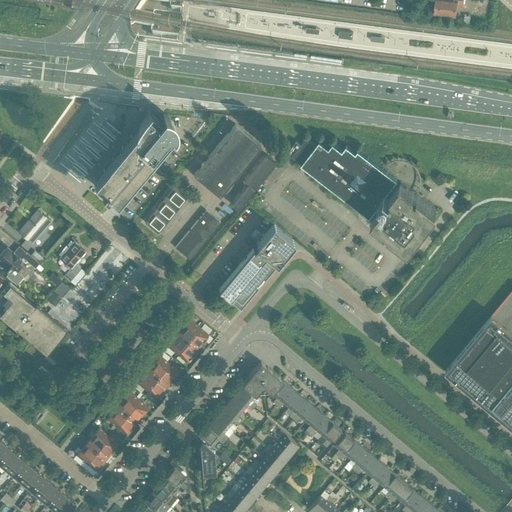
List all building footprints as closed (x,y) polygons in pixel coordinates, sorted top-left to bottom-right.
[(462,13),(463,0),(435,0),(434,12),(455,15),(455,12),(462,13)] [(352,39),(353,32),(339,30),(338,37),(352,39)] [(115,198),(156,151),(170,135),(169,134),(171,132),(172,132),(173,130),(173,127),(173,124),(172,122),(171,119),(170,117),(169,116),(167,115),(165,113),(163,113),(162,112),(162,113),(158,119),(152,114),(149,112),(147,114),(145,116),(143,118),(141,121),(139,123),(140,124),(93,179),(96,182),(103,187),(103,188),(101,190),(106,194),(108,192),(115,198)] [(233,178),(261,145),(235,124),(194,174),(219,195),(225,189),(229,192),(237,181),(233,178)] [(386,193),(397,178),(358,148),(356,151),(346,144),(342,149),(333,141),(329,147),(319,139),(315,144),(306,137),(301,143),(296,140),(287,152),(363,212),(364,210),(378,221),(377,222),(409,247),(410,246),(409,245),(412,241),(412,242),(416,239),(420,236),(423,233),(426,230),(428,227),(430,223),(432,219),(433,215),(433,214),(436,210),(437,211),(437,210),(400,181),(390,195),(391,195),(390,196),(386,193)] [(238,208),(276,162),(265,153),(242,181),(245,184),(231,202),(238,208)] [(157,231),(187,196),(187,195),(175,184),(145,221),(157,231)] [(32,242),(50,220),(38,210),(19,231),(32,242)] [(189,258),(219,221),(205,210),(175,246),(189,258)] [(264,278),(295,241),(273,223),(256,244),(255,243),(253,246),(254,247),(219,289),(240,307),(258,286),(253,281),(256,278),(259,280),(262,276),(264,278)] [(73,240),(60,256),(71,266),(64,274),(70,279),(81,267),(74,262),(85,250),(73,240)] [(17,263),(21,259),(18,257),(20,256),(18,254),(20,253),(15,249),(12,252),(6,247),(0,253),(0,257),(1,258),(0,258),(0,265),(1,266),(3,265),(9,270),(6,274),(17,283),(23,275),(17,270),(21,266),(17,263)] [(40,262),(47,253),(42,249),(38,253),(36,251),(33,255),(40,262)] [(39,262),(26,251),(22,256),(35,267),(39,262)] [(62,298),(70,289),(61,282),(54,291),(62,298)] [(8,305),(1,314),(47,353),(67,329),(36,303),(34,304),(10,284),(3,292),(7,296),(3,301),(8,305)] [(487,404),(511,424),(511,288),(445,369),(483,401),(483,402),(484,404),(486,405),(487,404)] [(188,339),(199,326),(189,318),(185,323),(182,321),(178,325),(181,328),(178,331),(188,339)] [(204,339),(208,333),(199,326),(188,339),(197,347),(200,344),(203,346),(207,342),(204,339)] [(176,353),(188,339),(178,331),(175,334),(172,332),(168,337),(171,339),(167,345),(176,353)] [(194,350),(197,347),(188,339),(176,353),(186,360),(191,355),(193,358),(197,353),(194,350)] [(56,362),(49,356),(47,353),(42,359),(51,367),(56,362)] [(157,375),(169,362),(159,354),(154,359),(151,357),(148,362),(150,364),(148,367),(157,375)] [(291,386),(274,372),(261,361),(235,391),(253,406),(256,403),(251,399),(262,386),(263,387),(263,386),(277,396),(272,401),(276,404),(291,386)] [(174,375),(178,370),(169,362),(157,375),(167,383),(170,380),(173,382),(176,378),(174,375)] [(146,389),(157,375),(148,367),(145,371),(142,368),(138,373),(141,375),(137,381),(146,389)] [(167,389),(164,387),(167,383),(157,375),(146,389),(156,397),(160,391),(163,394),(167,389)] [(288,406),(299,393),(291,386),(276,404),(279,407),(283,402),(288,406)] [(127,412),(138,398),(129,390),(124,396),(121,393),(117,398),(120,400),(118,404),(127,412)] [(253,406),(235,391),(228,399),(242,411),(246,406),(250,409),(253,406)] [(293,418),(308,400),(299,393),(288,406),(293,410),(289,415),(293,418)] [(143,412),(148,406),(138,398),(127,412),(137,419),(139,416),(142,419),(146,414),(143,412)] [(242,411),(228,399),(221,408),(239,423),(242,419),(238,415),(242,411)] [(305,420),(316,407),(308,400),(293,418),(296,421),(300,416),(305,420)] [(116,425),(127,412),(118,404),(115,407),(112,404),(108,409),(111,412),(106,417),(116,425)] [(309,432),(324,414),(316,407),(305,420),(310,424),(306,429),(309,432)] [(239,423),(221,408),(214,416),(228,427),(232,422),(236,426),(239,423)] [(137,425),(134,423),(137,419),(127,412),(116,425),(125,433),(130,427),(133,430),(137,425)] [(321,434),(333,421),(324,414),(309,432),(312,435),(316,430),(321,434)] [(228,427),(214,416),(207,424),(225,439),(228,436),(224,432),(228,427)] [(326,446),(340,429),(341,428),(333,421),(321,434),(326,438),(322,443),(326,446)] [(225,439),(207,424),(200,433),(213,444),(218,439),(223,443),(225,439)] [(97,448),(108,434),(99,426),(94,432),(91,429),(87,434),(90,437),(87,440),(97,448)] [(298,444),(280,428),(277,432),(282,436),(277,441),(291,452),(298,444)] [(338,456),(353,438),(344,431),(333,444),(338,448),(335,453),(338,456)] [(113,448),(118,442),(108,434),(97,448),(106,456),(109,452),(112,455),(116,450),(113,448)] [(216,450),(203,438),(199,442),(202,477),(217,473),(216,450)] [(350,458),(361,445),(353,438),(338,456),(341,459),(345,454),(350,458)] [(86,461),(97,448),(87,440),(85,443),(81,441),(78,445),(81,448),(76,453),(86,461)] [(0,457),(8,447),(0,441),(0,457)] [(291,452),(277,441),(273,446),(269,442),(266,446),(284,461),(291,452)] [(354,470),(369,452),(361,445),(350,458),(355,462),(351,467),(354,470)] [(284,461),(266,446),(263,449),(268,453),(264,458),(277,469),(284,461)] [(0,464),(5,469),(17,454),(8,447),(0,457),(0,464)] [(104,459),(106,456),(97,448),(86,461),(95,469),(100,464),(103,466),(107,462),(104,459)] [(229,459),(222,452),(219,456),(226,463),(229,459)] [(367,472),(378,459),(369,452),(354,470),(358,473),(362,468),(367,472)] [(13,475),(25,461),(17,454),(5,469),(13,475)] [(270,477),(277,469),(264,458),(260,463),(255,459),(252,462),(270,477)] [(371,484),(386,466),(378,459),(367,472),(372,476),(368,481),(371,484)] [(22,483),(34,468),(25,461),(13,475),(22,483)] [(263,486),(270,477),(252,462),(249,465),(254,469),(250,475),(263,486)] [(182,470),(181,471),(174,465),(166,474),(184,489),(187,485),(182,481),(187,476),(185,475),(186,473),(185,472),(183,470),(182,470)] [(383,486),(394,473),(386,466),(371,484),(375,486),(378,482),(383,486)] [(30,489),(42,475),(34,468),(22,483),(30,489)] [(388,497),(403,479),(394,473),(383,486),(388,490),(384,495),(388,497)] [(184,489),(166,474),(159,482),(173,493),(177,488),(181,492),(184,489)] [(38,496),(50,482),(42,475),(30,489),(38,496)] [(263,486),(250,475),(245,480),(241,476),(238,479),(256,494),(263,486)] [(249,503),(256,494),(238,479),(235,482),(240,486),(235,491),(249,503)] [(400,500),(411,487),(403,479),(388,497),(391,500),(395,496),(400,500)] [(47,503),(58,489),(50,482),(38,496),(47,503)] [(173,493),(159,482),(152,490),(170,505),(177,497),(173,493)] [(405,511),(420,494),(411,487),(400,500),(405,504),(401,509),(405,511)] [(55,510),(67,496),(58,489),(47,503),(55,510)] [(161,511),(164,511),(170,505),(152,490),(145,499),(159,510),(161,511)] [(249,503),(235,491),(231,496),(227,492),(224,496),(242,511),(249,503)] [(313,511),(318,511),(332,496),(329,494),(325,498),(319,494),(308,507),(313,511)] [(414,511),(418,511),(428,501),(420,494),(405,511),(410,511),(412,510),(414,511)] [(57,511),(67,511),(75,503),(67,496),(55,510),(57,511)] [(240,511),(242,511),(224,496),(221,499),(226,503),(222,508),(226,511),(240,511)] [(333,511),(336,508),(332,504),(335,500),(332,496),(318,511),(333,511)] [(156,511),(159,510),(145,499),(138,507),(144,511),(156,511)] [(432,511),(436,507),(428,501),(418,511),(432,511)]
